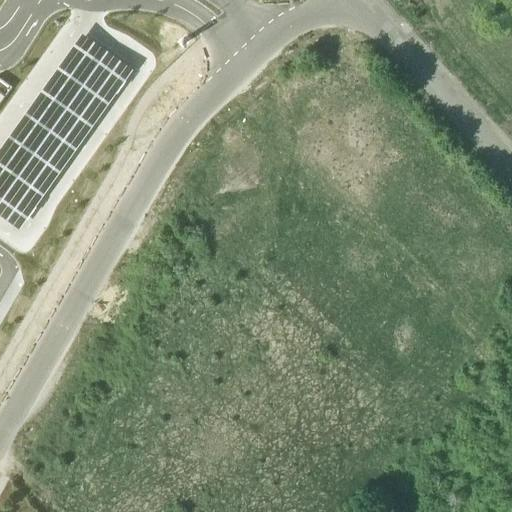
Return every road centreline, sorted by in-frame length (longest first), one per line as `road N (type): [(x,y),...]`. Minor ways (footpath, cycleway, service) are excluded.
road 1 (unclassified): [(0,451),(170,145),(269,45),(334,0)]
road 2 (residential): [(511,166),(361,0)]
